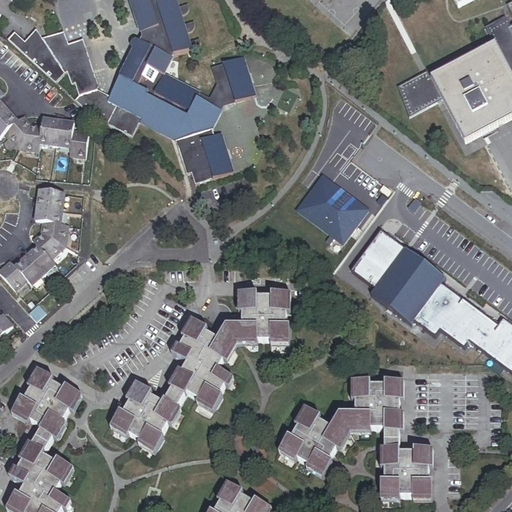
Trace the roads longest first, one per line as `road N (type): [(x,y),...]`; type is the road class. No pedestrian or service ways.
road 1 (residential): [(378,159),(511,248)]
road 2 (residential): [(38,339),(129,256)]
road 3 (residential): [(129,256),(176,211),(199,230),(203,257)]
